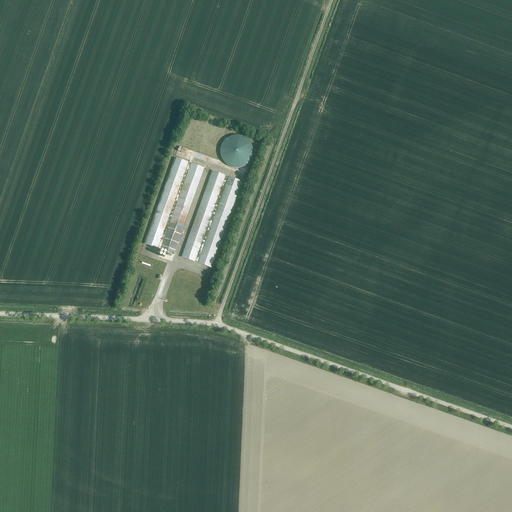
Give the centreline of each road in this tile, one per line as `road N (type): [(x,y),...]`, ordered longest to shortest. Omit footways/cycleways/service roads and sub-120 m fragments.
road 1 (unclassified): [(216,325),(331,0)]
road 2 (unclassified): [(511,427),(216,325)]
road 3 (unclassified): [(216,325),(0,314)]
